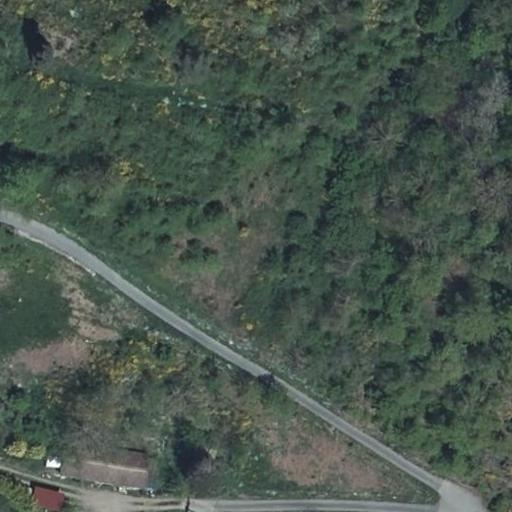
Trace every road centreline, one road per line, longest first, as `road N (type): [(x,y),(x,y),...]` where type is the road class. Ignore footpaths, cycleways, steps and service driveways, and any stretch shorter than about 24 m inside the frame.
road 1 (unclassified): [(0,217),(45,229),(456,493),(457,505),(439,511)]
road 2 (unclassified): [(433,511),(208,505)]
